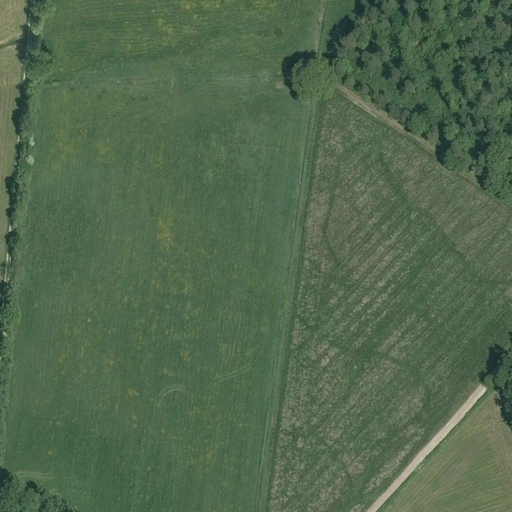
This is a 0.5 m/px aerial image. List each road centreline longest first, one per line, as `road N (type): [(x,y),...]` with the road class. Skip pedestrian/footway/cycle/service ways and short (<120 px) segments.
road 1 (track): [(0,337),(32,0)]
road 2 (track): [(511,362),(372,511)]
